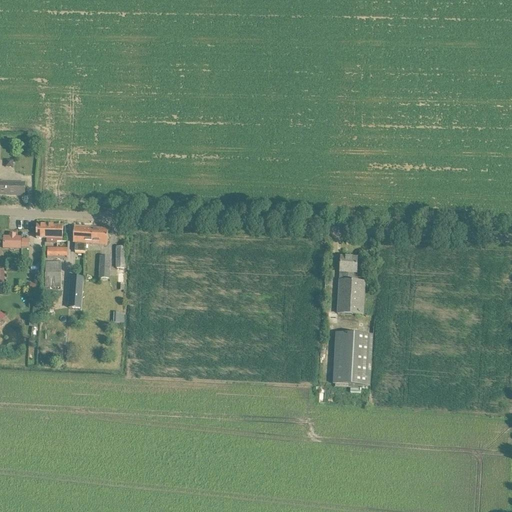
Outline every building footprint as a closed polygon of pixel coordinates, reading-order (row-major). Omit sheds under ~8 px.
[(0,194),(24,196),(25,184),(3,184),(3,180),(0,180),(0,194)] [(37,226),(36,240),(63,240),(63,227),(37,226)] [(86,252),(87,244),(86,244),(87,237),(93,237),(94,228),(74,227),(73,244),(75,244),(75,252),(86,252)] [(108,229),(94,228),(93,237),(87,237),(86,244),(87,244),(107,246),(108,229)] [(10,236),(10,238),(4,237),(4,248),(21,249),(21,248),(21,241),(21,238),(15,238),(15,236),(10,236)] [(68,259),(68,249),(48,248),(48,259),(68,259)] [(99,279),(109,279),(109,258),(100,257),(99,279)] [(341,258),(340,268),(340,273),(344,273),(344,282),(340,282),(338,314),(363,316),(365,282),(351,281),(351,273),(357,274),(358,259),(341,258)] [(46,263),(45,288),(62,288),(62,262),(46,263)] [(72,277),(70,308),(83,309),(85,278),(72,277)] [(113,323),(124,324),(125,314),(114,313),(113,323)] [(335,385),(353,386),(358,386),(370,386),(373,336),(336,334),(333,384),(335,385)]
